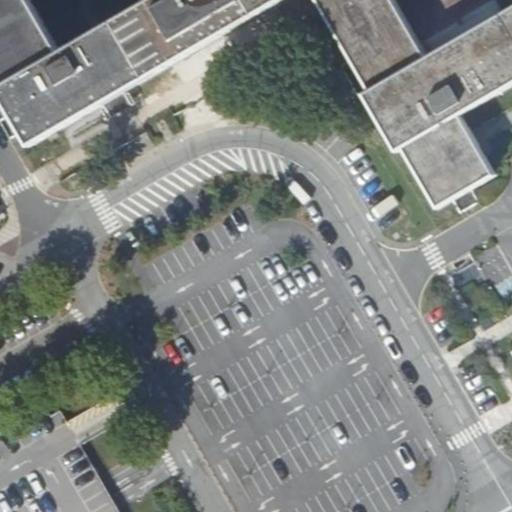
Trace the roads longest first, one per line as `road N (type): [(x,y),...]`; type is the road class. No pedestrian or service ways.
road 1 (unclassified): [(511,510),(317,179),(285,158),(227,147),(200,156),(55,241)]
road 2 (unclassified): [(55,241),(214,511)]
